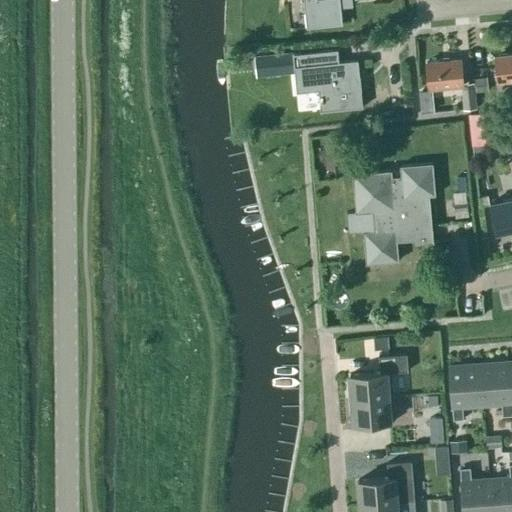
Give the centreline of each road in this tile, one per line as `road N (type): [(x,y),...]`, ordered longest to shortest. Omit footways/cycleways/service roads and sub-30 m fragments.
road 1 (tertiary): [(69,511),(61,0)]
road 2 (residential): [(321,331),(334,511)]
